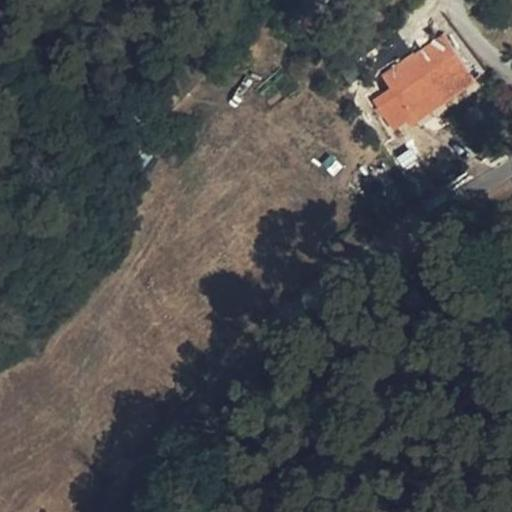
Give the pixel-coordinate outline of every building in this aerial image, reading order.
[(310,0),(300,9),(317,28),(332,14),(327,9),(319,0),(310,0)] [(423,21),(406,33),(414,45),(418,42),(431,34),(423,21)] [(412,122),(473,79),(444,33),(411,55),(399,64),(379,77),(412,122)] [(399,64),(411,55),(402,42),(399,44),(390,51),(399,64)] [(140,172),(160,143),(133,124),(126,133),(112,153),(140,172)]
